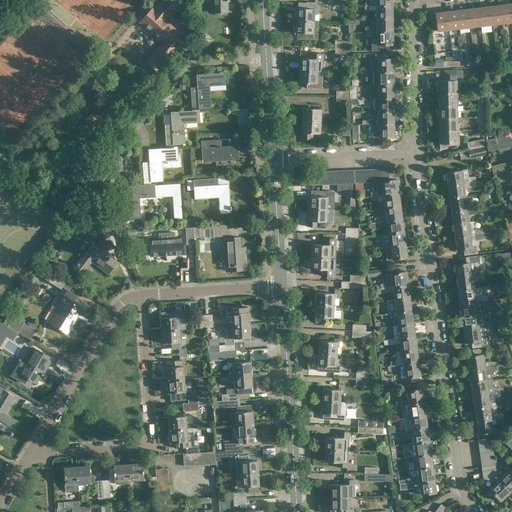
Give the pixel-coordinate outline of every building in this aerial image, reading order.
[(159,72),(197,27),(187,18),(182,23),(172,15),(180,6),(176,2),(176,0),(160,0),(162,1),(160,4),(158,3),(154,8),(154,7),(144,19),(168,40),(165,44),(167,46),(161,52),(159,50),(148,63),(158,71),(159,72)] [(211,0),(212,13),(228,12),(228,2),(231,1),(230,0),(211,0)] [(297,8),(296,21),(313,22),(314,14),(315,14),(316,14),(317,13),(318,13),(319,12),(320,10),(320,9),(320,8),(319,7),(319,6),(318,5),(318,4),(317,4),(316,3),(315,3),(306,3),(306,4),(298,3),(298,8),(297,8)] [(503,23),(511,21),(511,10),(511,4),(501,5),(503,23)] [(393,18),(392,5),(365,6),(365,10),(374,11),(377,11),(377,19),(391,19),(393,18)] [(492,24),(503,23),(501,5),(490,6),(492,24)] [(479,8),(481,25),(492,24),(490,6),(479,8)] [(468,9),(470,27),(481,25),(479,8),(468,9)] [(459,28),(470,27),(468,9),(457,10),(459,28)] [(446,12),(449,30),(459,28),(457,10),(446,12)] [(438,31),(449,30),(446,12),(435,13),(438,31)] [(391,19),(377,19),(377,26),(374,26),(365,27),(365,32),(377,31),(393,31),(393,18),(391,19)] [(318,22),(296,21),(295,33),(297,34),(297,39),(317,41),(317,34),(313,34),(313,26),(318,27),(318,22)] [(393,31),(377,31),(378,45),(381,45),(381,50),(388,50),(387,45),(393,45),(393,31)] [(348,62),(349,48),(336,47),(335,61),(348,62)] [(323,72),(324,54),(309,54),(309,58),(300,58),(299,71),(318,72),(323,72)] [(366,73),(394,73),(393,59),(388,59),(387,54),(375,54),(375,60),(378,60),(378,67),(374,67),(366,69),(366,73)] [(318,72),(299,71),(299,83),(317,84),(318,72)] [(456,71),(444,71),(444,81),(439,81),(439,94),(456,93),(456,71)] [(200,111),(200,110),(211,109),(210,85),(226,84),(225,73),(223,73),(223,72),(218,73),(218,74),(197,75),(197,88),(191,88),(192,110),(196,110),(196,111),(200,111)] [(394,73),(366,73),(366,77),(375,78),(378,78),(379,86),(394,85),(394,73)] [(375,99),(379,99),(394,98),(394,85),(379,86),(379,93),(375,93),(367,95),(367,99),(375,99)] [(457,105),(456,93),(439,94),(440,106),(457,105)] [(375,112),(379,112),(394,111),(394,98),(379,99),(375,99),(375,112)] [(457,105),(440,106),(440,119),(457,118),(457,105)] [(303,108),(303,121),(321,122),(321,109),(303,108)] [(196,110),(192,110),(191,110),(191,112),(171,113),(172,125),(165,126),(166,147),(165,148),(166,149),(170,149),(170,147),(173,147),(173,145),(186,144),(184,122),(200,121),(200,111),(196,111),(196,110)] [(367,125),(395,124),(394,111),(379,112),(379,118),(367,121),(367,125)] [(440,131),(457,131),(457,118),(440,119),(440,131)] [(303,121),(302,133),(301,133),(301,140),(310,141),(310,134),(320,134),(321,122),(303,121)] [(395,138),(395,124),(367,125),(368,129),(380,131),(380,138),(395,138)] [(457,131),(440,131),(440,150),(447,148),(447,144),(457,144),(457,131)] [(493,152),(499,151),(499,153),(511,150),(511,144),(510,136),(487,141),(488,146),(487,147),(489,155),(494,154),(493,152)] [(241,151),(241,139),(229,140),(229,147),(221,147),(221,140),(201,141),(202,161),(216,161),(216,162),(226,161),(226,160),(239,159),(238,151),(241,151)] [(484,146),(484,139),(467,142),(469,149),(484,146)] [(486,154),(484,146),(469,150),(469,149),(460,151),(462,159),(470,157),(470,158),(486,154)] [(170,149),(166,149),(148,150),(149,163),(143,163),(144,184),(143,184),(143,186),(148,186),(148,184),(151,184),(151,182),(163,182),(161,160),(177,159),(176,147),(173,147),(170,147),(170,149)] [(492,168),(493,174),(503,173),(502,166),(492,168)] [(77,187),(86,173),(75,167),(66,180),(77,187)] [(448,185),(476,181),(476,176),(462,176),(461,170),(446,172),(448,185)] [(230,207),(228,185),(228,177),(225,176),(215,177),(215,179),(213,179),(186,181),(187,191),(194,191),(194,201),(218,199),(219,215),(230,215),(230,212),(232,212),(231,207),(230,207)] [(371,196),(399,193),(397,180),(389,181),(382,182),(382,183),(383,189),(377,189),(377,190),(371,192),(371,196)] [(465,196),(464,189),(476,186),(483,185),(483,181),(476,181),(448,185),(450,198),(465,196)] [(154,186),(154,184),(151,184),(148,184),(148,186),(143,186),(126,187),(127,199),(120,199),(121,222),(123,221),(123,223),(128,223),(128,222),(141,221),(139,197),(173,195),(173,203),(174,221),(181,220),(179,185),(154,186)] [(399,193),(371,196),(372,201),(379,201),(379,202),(385,201),(385,208),(401,206),(399,193)] [(451,211),(467,209),(472,208),(470,195),(465,196),(450,198),(451,211)] [(309,196),(309,209),(327,210),(327,197),(309,196)] [(375,222),(402,218),(401,206),(385,208),(386,215),(375,218),(375,222)] [(453,224),(468,222),(468,215),(480,212),(480,211),(487,211),(486,206),(472,208),(467,209),(451,211),(453,224)] [(327,210),(309,209),(308,221),(308,227),(316,227),(317,222),(326,223),(327,210)] [(402,218),(375,222),(370,223),(371,230),(384,228),(385,234),(389,233),(404,231),(402,218)] [(474,221),(468,222),(453,224),(455,237),(487,232),(486,228),(482,228),(475,228),(474,221)] [(112,236),(106,223),(100,226),(106,239),(112,236)] [(194,228),(195,239),(228,237),(227,226),(194,228)] [(196,245),(195,239),(194,228),(185,229),(186,246),(196,245)] [(378,248),(406,244),(404,231),(389,233),(390,241),(385,242),(378,244),(378,248)] [(487,232),(455,237),(457,250),(463,249),(464,255),(478,253),(477,247),(472,247),(471,241),(484,237),(490,236),(490,232),(487,232)] [(175,239),(174,234),(158,235),(159,240),(150,241),(151,257),(183,255),(182,239),(175,239)] [(227,271),(247,270),(246,247),(242,248),(241,237),(225,238),(227,271)] [(335,258),(336,239),(323,239),(323,245),(313,244),(312,257),(335,258)] [(108,274),(118,261),(93,242),(83,255),(84,256),(74,269),(81,275),(91,262),(108,274)] [(406,244),(378,248),(379,252),(387,252),(387,261),(402,261),(402,258),(408,257),(406,244)] [(471,269),(470,263),(478,262),(479,261),(479,260),(479,255),(463,257),(464,263),(455,264),(457,277),(485,274),(484,268),(471,269)] [(335,258),(312,257),(311,269),(319,270),(318,276),(335,277),(335,265),(341,265),(341,258),(335,258)] [(76,288),(39,266),(34,275),(49,283),(46,289),(53,293),(56,288),(60,290),(62,288),(67,291),(62,299),(48,321),(67,333),(80,312),(83,314),(89,305),(84,302),(73,293),(76,288)] [(381,288),(393,287),(408,285),(406,272),(386,274),(387,283),(381,285),(381,288)] [(459,290),(474,288),(473,282),(486,278),(485,274),(457,277),(459,290)] [(408,285),(393,287),(381,288),(377,289),(377,294),(394,292),(395,300),(410,298),(408,285)] [(461,303),(489,300),(493,299),(493,295),(487,296),(481,296),(480,294),(480,288),(474,288),(459,290),(461,303)] [(315,304),(334,305),(334,293),(316,292),(315,304)] [(397,312),(412,310),(410,298),(395,300),(396,304),(397,312)] [(462,317),(477,315),(483,314),(482,306),(489,304),(489,300),(461,303),(462,317)] [(333,317),(334,305),(315,304),(315,317),(315,322),(324,322),(324,317),(333,317)] [(248,311),(248,306),(232,307),(232,312),(232,313),(230,314),(231,320),(232,320),(233,325),(227,326),(250,325),(250,319),(251,319),(250,313),(249,313),(249,311),(248,311)] [(413,323),(412,310),(397,312),(393,313),(384,314),(381,314),(381,318),(392,318),(393,326),(413,323)] [(163,330),(180,329),(179,316),(173,317),(173,311),(162,312),(162,317),(162,319),(160,319),(161,325),(162,325),(163,330)] [(19,332),(25,322),(15,314),(14,315),(10,313),(8,316),(4,322),(19,332)] [(478,322),(478,321),(477,315),(462,317),(464,329),(492,326),(491,321),(482,321),(478,322)] [(0,344),(11,328),(0,320),(0,344)] [(394,339),(415,336),(413,323),(393,326),(394,339)] [(251,337),(250,325),(227,326),(228,339),(234,338),(234,341),(243,341),(242,338),(251,337)] [(481,340),(480,333),(493,330),(492,326),(464,329),(466,342),(473,341),(474,347),(485,346),(484,339),(481,340)] [(180,329),(163,330),(164,343),(172,342),(173,348),(181,348),(180,329)] [(402,351),(417,349),(415,336),(394,339),(384,340),(384,344),(401,344),(402,351)] [(319,339),(319,352),(337,353),(337,346),(339,346),(340,338),(335,337),(335,340),(319,339)] [(43,373),(52,358),(33,347),(25,361),(28,362),(21,374),(35,382),(40,374),(43,375),(44,374),(43,373)] [(470,369),(497,365),(496,361),(484,361),(483,355),(486,355),(485,348),(474,350),(475,355),(468,356),(470,369)] [(391,365),(419,362),(417,349),(402,351),(396,352),(397,359),(391,361),(391,365)] [(235,351),(218,352),(208,353),(209,359),(235,357),(235,351)] [(337,353),(319,352),(318,365),(319,365),(318,370),(327,370),(327,365),(336,366),(337,353)] [(168,380),(184,379),(184,366),(182,366),(182,360),(167,361),(167,367),(168,380)] [(229,376),(252,374),(251,361),(234,362),(234,363),(232,363),(233,370),(229,371),(229,376)] [(419,362),(391,365),(388,366),(389,370),(390,371),(401,370),(402,377),(405,377),(406,385),(417,383),(416,375),(420,375),(419,362)] [(472,382),(492,379),(491,371),(497,370),(497,365),(470,369),(472,382)] [(253,387),(252,374),(229,376),(229,381),(233,381),(234,388),(236,388),(236,389),(227,389),(227,394),(223,394),(223,401),(228,400),(228,401),(240,400),(239,394),(252,393),(252,387),(253,387)] [(184,379),(168,380),(168,393),(169,392),(169,399),(179,398),(179,392),(185,391),(184,379)] [(473,395),(499,391),(499,388),(493,388),(492,379),(472,382),(473,395)] [(11,387),(0,380),(0,428),(4,430),(2,433),(9,437),(11,435),(13,436),(14,433),(20,422),(8,416),(4,413),(8,407),(14,396),(8,392),(11,387)] [(397,406),(424,402),(422,389),(416,390),(415,384),(404,386),(405,392),(407,392),(408,398),(396,401),(397,406)] [(322,401),(341,402),(341,389),(323,388),(322,401)] [(475,408),(495,405),(494,398),(500,396),(500,391),(499,391),(473,395),(475,408)] [(183,404),(198,403),(198,395),(182,396),(183,404)] [(240,406),(240,400),(228,401),(229,406),(237,405),(237,412),(236,412),(237,425),(254,424),(253,411),(252,411),(252,405),(240,406)] [(340,414),(341,402),(322,401),(321,413),(340,414)] [(411,417),(426,415),(424,402),(397,406),(397,410),(410,410),(411,417)] [(198,403),(183,404),(183,412),(199,411),(198,403)] [(477,421),(503,417),(503,413),(497,413),(495,405),(475,408),(477,421)] [(170,430),(187,428),(186,415),(169,416),(170,430)] [(406,431),(428,428),(426,415),(411,417),(412,424),(400,427),(400,431),(406,431)] [(503,417),(477,421),(479,434),(493,432),(492,425),(496,424),(504,421),(503,417)] [(226,451),(243,450),(243,443),(254,443),(254,437),(254,424),(237,425),(238,444),(225,445),(226,451)] [(384,435),(384,428),(358,426),(358,434),(384,435)] [(180,445),(180,441),(187,441),(187,434),(194,433),(193,428),(187,428),(170,430),(170,442),(171,442),(171,446),(172,447),(179,447),(180,445)] [(429,440),(428,428),(406,431),(407,437),(411,437),(411,436),(414,436),(415,442),(429,440)] [(326,448),(349,450),(350,432),(340,431),(340,437),(326,436),(326,448)] [(511,440),(508,437),(503,441),(511,449),(511,440)] [(480,447),(492,445),(491,439),(479,440),(480,447)] [(429,440),(415,442),(416,450),(415,450),(403,453),(404,457),(431,453),(429,440)] [(481,454),(493,452),(492,445),(480,447),(481,454)] [(348,467),(349,450),(326,448),(325,461),(338,462),(338,467),(348,467)] [(482,460),(494,459),(493,452),(481,454),(482,460)] [(418,468),(433,466),(431,453),(404,457),(404,461),(413,461),(413,456),(416,456),(418,468)] [(483,467),(495,465),(494,459),(482,460),(483,467)] [(242,475),(259,473),(258,461),(241,462),(242,475)] [(128,465),(130,480),(145,480),(144,464),(128,465)] [(115,481),(130,480),(128,465),(114,466),(115,481)] [(90,466),(77,467),(78,483),(94,482),(94,476),(90,476),(90,466)] [(408,483),(435,479),(433,466),(418,468),(419,476),(407,479),(408,483)] [(511,492),(511,490),(511,470),(510,469),(508,466),(504,470),(506,472),(500,478),(505,483),(504,484),(511,492)] [(78,483),(77,467),(64,467),(65,484),(78,483)] [(505,483),(500,478),(496,473),(495,471),(484,472),(484,478),(486,478),(492,486),(491,487),(496,492),(494,494),(501,501),(511,492),(504,484),(505,483)] [(260,493),(259,486),(259,473),(242,475),(242,481),(240,481),(241,487),(249,487),(249,494),(260,493)] [(331,497),(349,497),(354,497),(354,479),(345,479),(345,484),(331,484),(331,497)] [(435,479),(408,483),(400,484),(401,490),(413,489),(421,488),(422,494),(437,492),(435,479)] [(97,499),(104,498),(103,481),(96,481),(97,499)] [(353,511),(353,509),(349,509),(349,497),(331,497),(331,511),(353,511)] [(246,499),(234,500),(234,506),(240,506),(240,511),(262,511),(262,510),(247,511),(246,499)]
